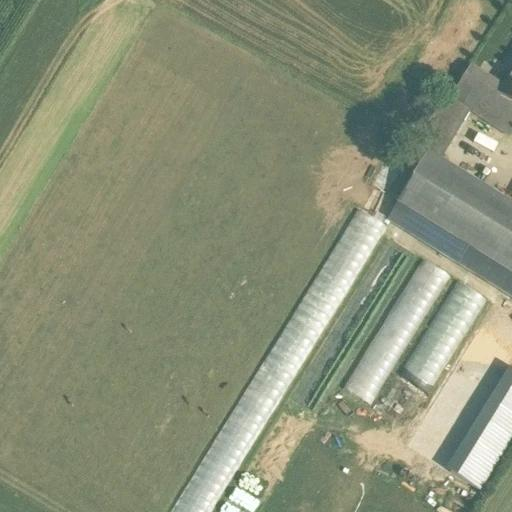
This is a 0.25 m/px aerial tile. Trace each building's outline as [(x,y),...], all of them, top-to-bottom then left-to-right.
[(511,74),(502,90),(490,82),(488,84),(486,83),(469,109),(510,135),(511,131),(511,74)] [(511,206),(427,153),(399,200),(511,271),(511,206)] [(349,257),(344,265),(357,273),(383,228),(355,212),(332,252),(338,256),(340,253),(349,257)] [(348,385),(374,400),(426,309),(428,310),(447,276),(420,260),(348,385)] [(450,282),(405,375),(435,389),(480,296),(450,282)] [(443,454),(511,325),(511,319),(486,306),(415,439),(443,454)] [(439,471),(477,492),(511,431),(511,372),(500,365),(439,471)] [(390,411),(402,386),(390,380),(378,405),(390,411)]
